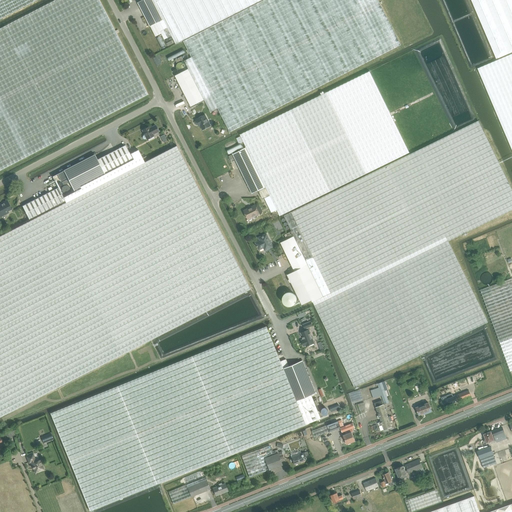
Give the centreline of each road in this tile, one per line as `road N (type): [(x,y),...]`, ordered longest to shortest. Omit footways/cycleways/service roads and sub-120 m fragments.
road 1 (unclassified): [(272,318),(160,100)]
road 2 (unclassified): [(160,100),(0,182)]
road 3 (tertiary): [(221,511),(382,447)]
road 4 (tertiary): [(382,447),(511,395)]
